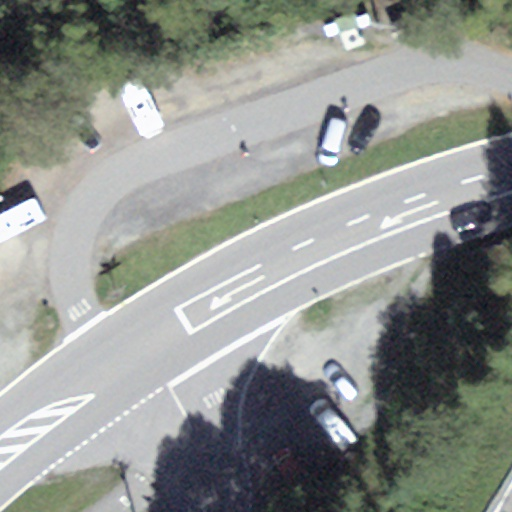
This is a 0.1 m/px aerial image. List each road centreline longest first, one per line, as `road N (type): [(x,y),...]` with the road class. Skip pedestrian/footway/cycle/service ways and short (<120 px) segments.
road 1 (secondary): [(160,342),(343,239),(511,181)]
road 2 (secondary): [(0,452),(160,342)]
road 3 (tertiary): [(160,342),(212,470)]
